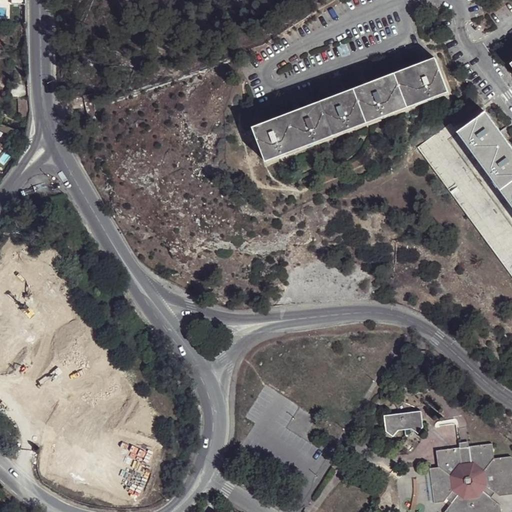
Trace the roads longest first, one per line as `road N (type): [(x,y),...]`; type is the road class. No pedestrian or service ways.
road 1 (unclassified): [(332,316),(366,313),(426,328),(511,401)]
road 2 (residential): [(154,303),(50,138)]
road 3 (unclassified): [(332,316),(234,319),(171,299),(154,303)]
road 4 (unclassified): [(208,379),(245,342),(332,316)]
road 5 (residential): [(39,0),(50,138)]
